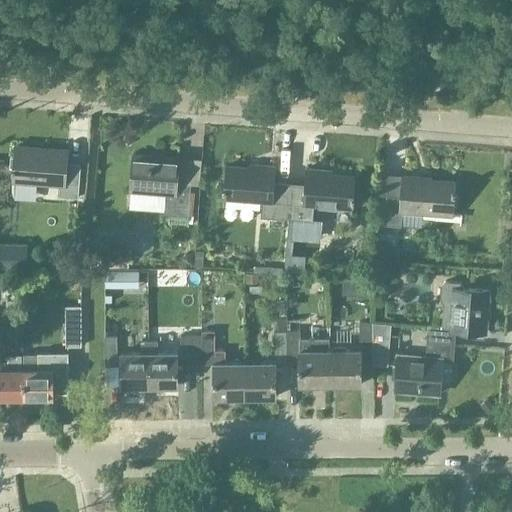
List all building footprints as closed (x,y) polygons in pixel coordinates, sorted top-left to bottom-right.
[(77,197),(80,164),(65,163),(66,149),(15,146),(12,181),(59,185),(59,196),(77,197)] [(188,217),(191,184),(175,183),(177,158),(162,157),(161,159),(151,159),(152,156),(132,155),(130,191),(165,193),(163,215),(188,217)] [(286,219),(288,183),(273,182),(274,166),(249,164),(249,168),(226,166),(225,186),(222,186),(222,191),(224,191),(224,198),(262,201),(261,217),(286,219)] [(288,183),(286,219),(312,221),(313,205),(351,208),(352,201),(354,201),(355,197),(352,197),(354,176),(331,174),(331,170),(306,168),(305,185),(288,183)] [(455,194),(455,190),(453,190),(454,182),(420,179),(420,177),(403,176),(401,197),(386,196),(384,225),(401,226),(402,212),(451,215),(453,194),(455,194)] [(485,332),(488,291),(463,289),(463,286),(460,282),(445,281),(441,284),(440,301),(443,305),(451,305),(450,327),(427,325),(426,343),(454,345),(455,330),(485,332)] [(65,347),(81,346),(80,306),(64,306),(65,347)] [(361,357),(372,357),(372,322),(359,322),(359,350),(329,350),(330,384),(361,383),(361,357)] [(244,396),(244,362),(224,362),(224,350),(213,351),(213,331),(201,331),(201,336),(201,364),(213,364),(213,397),(244,396)] [(274,358),(287,358),(286,331),(274,331),(274,358)] [(299,331),(286,331),(287,358),(287,363),(299,363),(299,384),(330,384),(329,350),(329,337),(299,338),(299,331)] [(105,365),(116,365),(115,336),(104,336),(105,365)] [(201,364),(201,336),(180,336),(180,365),(201,365),(201,364)] [(120,386),(149,385),(148,341),(139,341),(139,353),(120,353),(120,386)] [(148,341),(149,385),(176,385),(176,352),(157,353),(157,341),(148,341)] [(453,362),(454,345),(426,343),(425,357),(397,355),(394,391),(439,394),(441,361),(453,362)] [(52,393),(67,393),(67,352),(38,353),(38,369),(22,369),(22,398),(52,398),(52,393)] [(275,396),(275,363),(275,362),(244,362),(244,396),(275,396)] [(0,398),(22,398),(22,369),(0,369),(0,398)] [(250,433),(253,444),(268,441),(266,430),(250,433)] [(503,469),(500,458),(484,462),(487,473),(503,469)]
